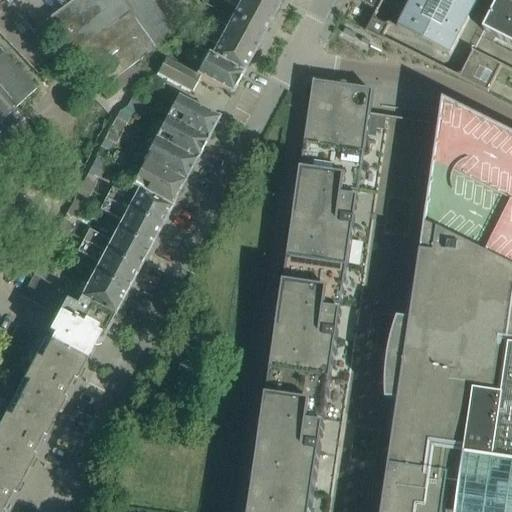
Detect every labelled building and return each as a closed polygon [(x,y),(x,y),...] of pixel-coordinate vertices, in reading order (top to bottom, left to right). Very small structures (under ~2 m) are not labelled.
[(72,0),(38,26),(98,92),(99,91),(149,56),(156,51),(150,43),(143,34),(137,25),(130,15),(123,6),(118,0),(72,0)] [(149,0),(131,0),(123,6),(130,15),(149,0)] [(157,9),(150,0),(149,0),(130,15),(137,25),(157,9)] [(272,17),(241,0),(221,0),(221,1),(236,9),(231,18),(262,36),(272,17)] [(281,0),(241,0),(272,17),(281,0)] [(385,2),(386,0),(362,0),(361,3),(377,11),(378,12),(384,2),(385,2)] [(414,0),(399,30),(449,56),(478,0),(414,0)] [(511,0),(500,0),(486,32),(511,45),(511,0)] [(143,34),(164,18),(157,9),(137,25),(143,34)] [(150,43),(170,27),(164,18),(143,34),(150,43)] [(262,36),(231,18),(225,28),(211,21),(206,30),(252,55),(262,36)] [(373,18),(367,31),(383,39),(383,38),(389,26),(373,18)] [(177,37),(170,27),(150,43),(156,51),(166,44),(177,37)] [(242,74),(252,55),(206,30),(201,39),(215,46),(210,56),(210,57),(242,74)] [(171,50),(166,44),(156,51),(160,58),(171,50)] [(210,57),(210,56),(192,47),(187,56),(202,64),(195,76),(198,77),(230,96),(242,74),(210,57)] [(0,90),(16,108),(36,90),(15,68),(3,55),(0,51),(0,90)] [(107,101),(150,68),(156,64),(154,62),(160,58),(156,51),(149,56),(99,91),(107,101)] [(488,92),(499,72),(501,67),(473,52),(460,78),(488,92)] [(195,76),(164,60),(156,75),(189,93),(198,77),(195,76)] [(0,136),(22,115),(16,108),(0,90),(0,136)] [(368,124),(369,115),(370,111),(369,111),(349,108),(351,95),(313,90),(311,105),(309,116),(307,126),(305,144),(294,215),(288,258),(278,329),(277,329),(271,372),(261,443),(255,481),(254,486),(250,511),(310,511),(323,425),(324,421),(340,311),(341,307),(357,197),(358,193),(364,152),(368,124)] [(141,106),(145,98),(134,92),(130,100),(141,106)] [(206,140),(217,119),(177,97),(165,119),(206,140)] [(141,106),(130,100),(126,107),(137,113),(141,106)] [(511,135),(444,102),(441,124),(426,225),(511,268),(511,135)] [(130,117),(123,113),(119,111),(115,119),(126,125),(130,117)] [(511,511),(511,268),(426,225),(441,124),(369,115),(368,124),(358,193),(357,197),(341,307),(340,311),(324,421),(323,425),(310,511),(511,511)] [(122,132),(126,125),(115,119),(111,126),(122,132)] [(206,141),(206,140),(165,119),(154,141),(194,162),(195,162),(206,141)] [(115,147),(119,138),(108,132),(103,141),(115,147)] [(115,147),(103,141),(100,147),(111,153),(115,147)] [(183,183),(194,162),(154,141),(143,162),(183,183)] [(102,170),(106,163),(96,158),(92,165),(102,170)] [(184,183),(183,183),(143,162),(130,186),(137,189),(136,191),(170,209),(184,183)] [(102,170),(92,165),(88,173),(98,178),(102,170)] [(94,185),(84,180),(80,187),(90,192),(94,185)] [(87,199),(90,192),(80,187),(77,193),(87,199)] [(170,209),(136,191),(131,199),(111,188),(104,200),(159,229),(170,209)] [(147,251),(159,229),(104,200),(99,210),(120,221),(114,232),(147,251)] [(83,206),(73,201),(69,208),(79,213),(83,206)] [(76,220),(79,213),(69,208),(66,214),(76,220)] [(69,234),(72,227),(62,221),(58,228),(69,234)] [(147,251),(114,232),(102,226),(98,235),(88,230),(82,242),(136,272),(147,251)] [(65,241),(69,234),(58,228),(55,235),(65,241)] [(125,293),(136,272),(82,242),(77,252),(97,263),(91,275),(125,293)] [(58,255),(61,248),(51,243),(47,249),(58,255)] [(54,262),(58,255),(47,249),(43,256),(54,262)] [(48,275),(37,269),(34,275),(45,281),(48,275)] [(38,306),(50,285),(44,282),(45,281),(34,275),(22,297),(38,306)] [(112,317),(125,293),(91,275),(78,299),(112,317)] [(92,347),(97,338),(100,339),(112,317),(78,299),(74,307),(63,301),(61,304),(55,315),(51,325),(46,334),(51,337),(47,343),(48,343),(84,363),(92,347)] [(61,414),(83,373),(79,371),(84,363),(48,343),(38,361),(34,359),(12,399),(54,421),(58,413),(61,414)] [(30,472),(52,430),(50,429),(54,421),(12,399),(0,422),(0,466),(23,478),(27,471),(30,472)] [(0,511),(8,511),(17,496),(22,487),(19,486),(23,478),(0,466),(0,511)]
